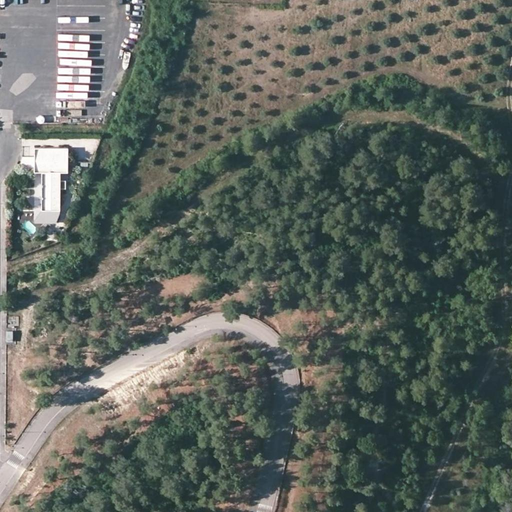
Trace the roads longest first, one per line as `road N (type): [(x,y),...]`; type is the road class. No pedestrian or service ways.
road 1 (tertiary): [(262,511),(289,399),(288,370),(267,337),(231,322),(199,326),(64,398),(0,482)]
road 2 (track): [(427,511),(504,327),(511,203)]
